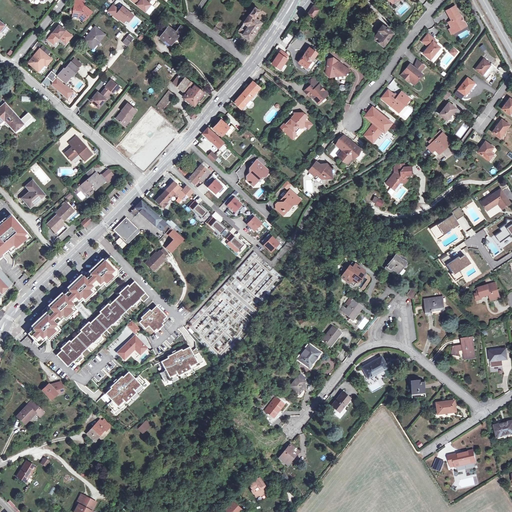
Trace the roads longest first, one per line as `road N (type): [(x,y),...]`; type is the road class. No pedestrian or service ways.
road 1 (residential): [(145,182),(13,65)]
road 2 (primary): [(145,182),(252,64)]
road 3 (residential): [(440,0),(350,119)]
road 4 (primary): [(0,331),(95,233)]
road 5 (residential): [(181,321),(95,233)]
